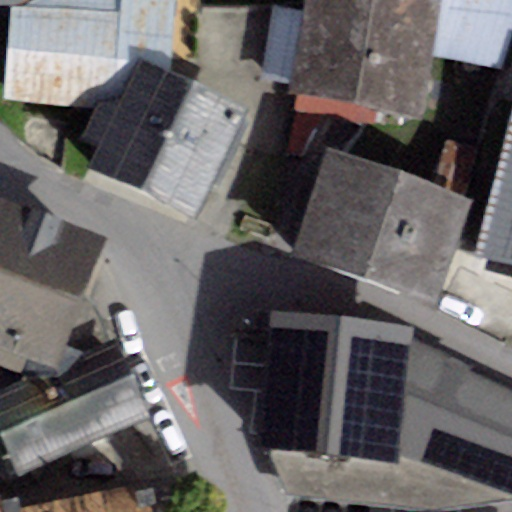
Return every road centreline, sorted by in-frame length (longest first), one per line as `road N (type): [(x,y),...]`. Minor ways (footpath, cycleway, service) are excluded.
road 1 (unclassified): [(156,245),(420,322),(511,369)]
road 2 (unclassified): [(252,511),(156,245)]
road 3 (unclassified): [(156,245),(17,180)]
